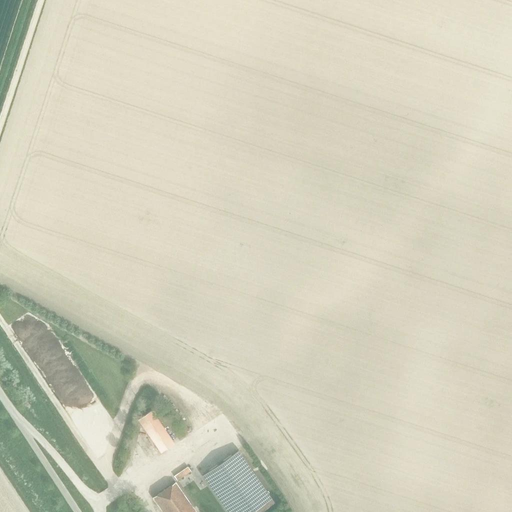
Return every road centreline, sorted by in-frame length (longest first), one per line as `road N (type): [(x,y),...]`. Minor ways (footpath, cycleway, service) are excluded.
road 1 (track): [(0,319),(100,467)]
road 2 (track): [(43,0),(0,133)]
road 3 (residential): [(13,412),(101,501),(101,511)]
